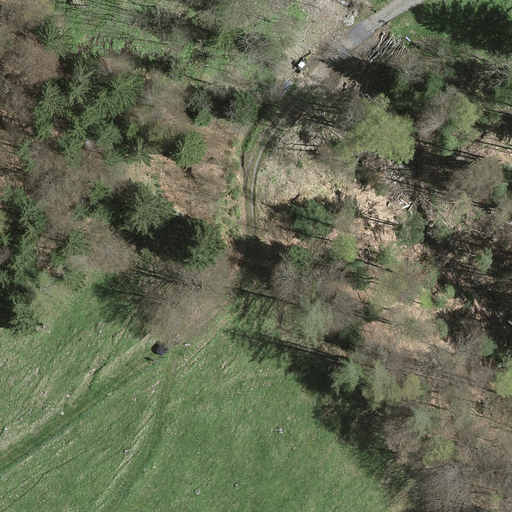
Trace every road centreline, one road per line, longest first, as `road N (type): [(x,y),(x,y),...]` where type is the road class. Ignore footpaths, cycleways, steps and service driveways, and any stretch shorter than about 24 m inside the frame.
road 1 (track): [(398,0),(344,36),(266,136),(248,183),(249,260),(240,276)]
road 2 (track): [(240,276),(179,344),(0,467)]
